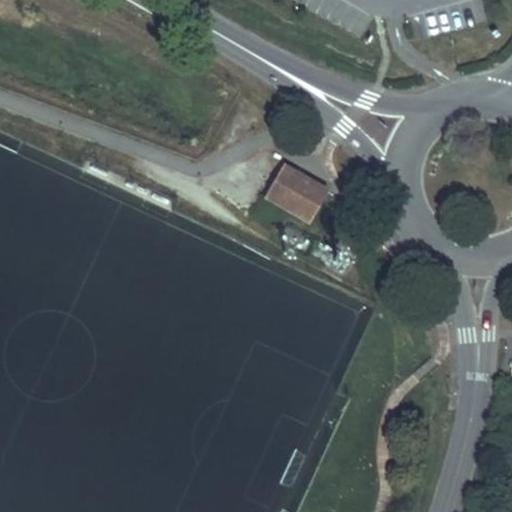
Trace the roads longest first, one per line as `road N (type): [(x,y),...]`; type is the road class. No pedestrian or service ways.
road 1 (secondary): [(267,62),(344,125),(400,188)]
road 2 (secondary): [(441,104),(387,106),(267,62)]
road 3 (secondary): [(477,335),(466,438),(444,511)]
road 4 (secondary): [(267,62),(157,0)]
